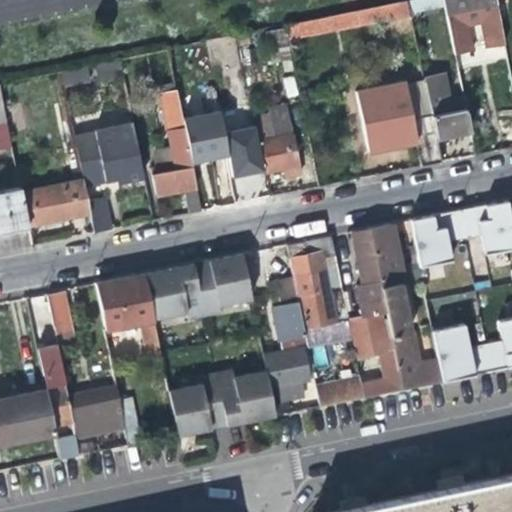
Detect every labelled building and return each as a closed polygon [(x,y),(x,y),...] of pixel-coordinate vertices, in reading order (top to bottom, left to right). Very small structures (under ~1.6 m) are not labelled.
[(411,16),(444,9),(442,0),(415,0),(408,2),(411,16)] [(495,0),(442,0),(444,9),(457,67),(468,64),(456,12),(472,8),(483,6),(492,45),(503,43),(494,3),(496,3),(495,0)] [(412,21),(411,16),(408,2),(357,12),(360,26),(400,18),(401,23),(412,21)] [(298,85),(292,62),(275,66),(279,81),(285,80),(287,87),(298,85)] [(430,104),(432,115),(437,136),(454,133),(470,130),(463,97),(448,100),(443,76),(425,79),(430,104)] [(416,141),(420,165),(442,161),(437,136),(432,115),(419,118),(422,130),(416,131),(406,81),(372,88),(370,81),(353,84),(367,150),(382,148),(416,141)] [(184,188),(188,212),(200,209),(191,165),(181,119),(175,89),(159,92),(170,147),(153,151),(156,165),(149,167),(155,195),(170,192),(184,188)] [(276,171),(283,169),(300,165),(288,105),(268,109),(269,114),(258,117),(269,172),(276,171)] [(181,119),(191,165),(211,161),(228,158),(226,147),(220,116),(219,111),(181,119)] [(252,116),(238,120),(236,113),(220,116),(226,147),(234,146),(241,178),(245,177),(252,176),(253,181),(265,179),(252,116)] [(94,133),(73,137),(82,180),(83,186),(105,181),(116,179),(117,183),(143,177),(132,124),(94,131),(94,133)] [(0,144),(9,143),(7,135),(0,136),(0,144)] [(302,176),(300,165),(283,169),(284,179),(302,176)] [(82,180),(20,192),(26,224),(63,217),(89,211),(87,200),(86,200),(83,186),(82,180)] [(19,187),(0,190),(0,229),(7,228),(26,224),(20,192),(19,187)] [(104,196),(86,200),(87,200),(89,211),(93,231),(111,227),(104,196)] [(432,215),(408,219),(418,267),(451,260),(447,240),(480,233),(484,252),(511,246),(511,224),(509,211),(507,200),(484,205),(432,215)] [(393,222),(370,227),(380,278),(382,285),(383,287),(394,347),(395,349),(397,359),(398,365),(399,369),(403,389),(441,380),(435,357),(415,361),(410,332),(409,332),(400,282),(404,282),(397,247),(393,222)] [(340,289),(346,318),(349,317),(356,355),(367,353),(368,357),(357,359),(360,376),(358,376),(360,386),(362,397),(403,389),(399,369),(379,373),(375,351),(394,347),(383,287),(382,285),(380,278),(370,227),(352,231),(356,254),(362,285),(340,289)] [(347,321),(346,318),(340,289),(334,255),(332,246),(313,250),(305,252),(303,240),(285,244),(288,256),(292,275),(297,301),(303,330),(347,321)] [(192,263),(200,302),(250,292),(242,253),(215,258),(192,263)] [(163,269),(145,272),(153,312),(200,302),(192,263),(163,269)] [(153,312),(145,272),(132,275),(117,278),(96,282),(104,323),(107,323),(115,362),(121,361),(123,367),(143,363),(142,356),(151,355),(143,316),(153,313),(153,312)] [(304,335),(303,330),(297,301),(292,275),(275,279),(278,290),(281,304),(272,306),(281,352),(265,355),(271,387),(280,385),(282,398),(302,395),(300,381),(307,379),(301,348),(291,350),(288,338),(304,335)] [(63,289),(46,292),(52,324),(69,321),(63,289)] [(465,327),(431,334),(441,380),(462,375),(511,364),(511,317),(497,320),(502,340),(469,347),(465,327)] [(54,334),(35,338),(44,386),(45,390),(53,432),(58,458),(78,454),(75,436),(66,396),(64,382),(62,375),(59,360),(54,334)] [(217,385),(225,424),(252,419),(275,414),(266,375),(217,385)] [(318,405),(362,397),(360,386),(358,376),(314,386),(318,405)] [(75,436),(124,426),(119,399),(116,385),(66,396),(75,436)] [(225,424),(217,385),(169,394),(177,434),(211,427),(225,424)] [(0,443),(53,432),(45,390),(0,398),(0,443)] [(119,399),(124,426),(128,444),(140,441),(131,396),(119,399)] [(511,511),(511,501),(506,473),(462,483),(460,475),(447,478),(433,480),(435,488),(374,501),(375,511),(511,511)] [(375,511),(374,501),(364,503),(362,495),(347,498),(336,501),(337,509),(321,511),(375,511)]
